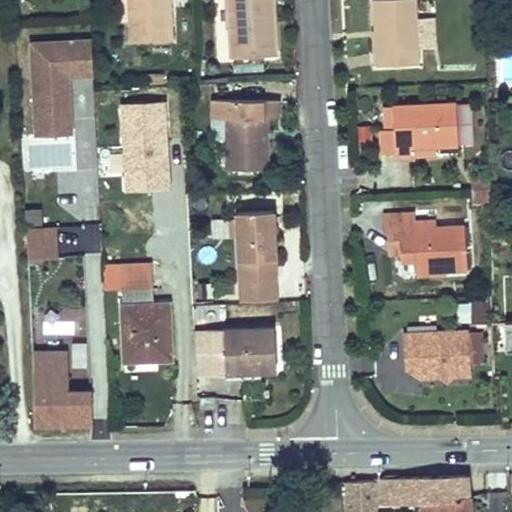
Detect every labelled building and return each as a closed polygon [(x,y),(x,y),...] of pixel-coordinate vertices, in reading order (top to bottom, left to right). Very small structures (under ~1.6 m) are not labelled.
[(127,0),(111,0),(113,22),(128,22),(127,0)] [(168,0),(127,0),(128,22),(130,46),(171,44),(170,20),(168,0)] [(229,0),(231,25),(233,60),(233,62),(273,60),(270,0),(229,0)] [(415,1),(372,4),(377,70),(419,67),(415,1)] [(91,75),(90,35),(30,35),(31,131),(72,131),(71,75),(91,75)] [(278,119),(278,102),(211,102),(211,121),(226,121),(226,171),(268,171),(268,119),(278,119)] [(396,178),(412,177),(411,161),(437,159),(459,158),(455,106),(392,110),(396,178)] [(394,151),(392,110),(385,110),(386,130),(380,130),(381,152),(394,151)] [(411,161),(412,177),(437,176),(437,159),(411,161)] [(474,202),(488,202),(487,177),(473,177),(474,202)] [(24,207),(24,222),(41,222),(40,206),(24,207)] [(273,215),(235,216),(239,286),(277,284),(273,215)] [(413,217),(381,219),(383,237),(398,235),(401,265),(415,265),(415,276),(466,272),(462,228),(415,232),(413,217)] [(25,225),(25,256),(58,255),(57,224),(25,225)] [(151,264),(102,266),(103,289),(121,289),(152,288),(151,264)] [(278,303),(277,284),(239,286),(240,305),(278,303)] [(211,287),(197,288),(198,300),(211,300),(211,287)] [(168,305),(155,305),(153,304),(152,288),(121,289),(122,317),(125,361),(156,359),(170,359),(169,334),(169,332),(168,305)] [(471,319),(487,319),(487,295),(471,296),(471,319)] [(226,306),(193,308),(194,323),(227,321),(226,306)] [(194,379),(225,377),(276,374),(273,328),(222,331),(192,334),(194,379)] [(482,332),(465,333),(468,361),(484,360),(482,332)] [(465,333),(401,338),(403,369),(417,368),(418,379),(469,375),(468,361),(465,333)] [(31,353),(33,425),(90,424),(89,391),(66,391),(64,352),(31,353)] [(156,359),(137,361),(138,370),(157,368),(156,359)] [(214,399),(200,399),(200,411),(214,410),(214,399)] [(463,475),(344,480),(345,511),(374,511),(374,505),(413,503),(418,503),(447,501),(465,497),(464,475),(463,475)] [(447,501),(418,503),(418,511),(469,511),(468,496),(465,497),(447,501)] [(374,505),(374,511),(413,511),(413,503),(374,505)]
